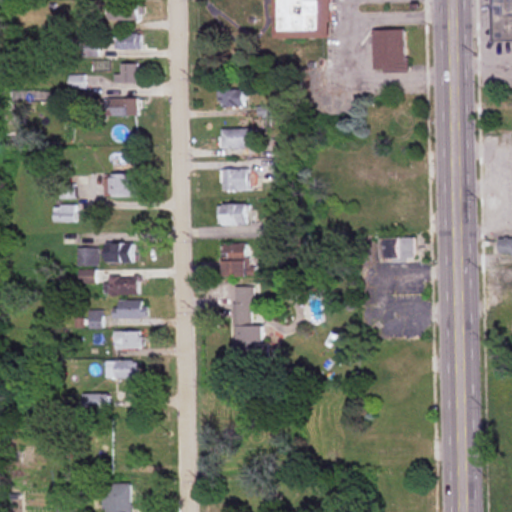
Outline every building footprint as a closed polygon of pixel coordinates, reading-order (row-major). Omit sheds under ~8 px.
[(274,0),(274,39),(328,39),(328,0),(274,0)] [(511,0),(491,0),(491,40),(511,40),(511,0)] [(110,21),(142,21),(142,5),(110,5),(110,21)] [(374,30),(374,71),(407,71),(407,30),(374,30)] [(141,51),(141,35),(117,35),(117,51),(141,51)] [(139,64),(121,64),(121,75),(115,75),(115,84),(139,84),(139,64)] [(219,108),(244,108),(244,91),(219,91),(219,108)] [(111,117),(140,117),(140,99),(111,99),(111,117)] [(254,150),(254,130),(222,130),(222,150),(254,150)] [(222,170),(222,192),(250,192),(250,170),(222,170)] [(105,199),(137,199),(137,175),(105,175),(105,199)] [(60,199),(76,200),(76,186),(60,186),(60,199)] [(365,193),(365,222),(404,222),(404,193),(365,193)] [(219,226),(249,226),(249,205),(219,205),(219,226)] [(77,223),(77,206),(54,206),(54,223),(77,223)] [(414,238),(380,238),(380,260),(414,260),(414,238)] [(511,253),(511,239),(499,239),(499,254),(511,253)] [(133,264),(133,243),(107,243),(107,263),(133,264)] [(224,279),(247,279),(247,244),(224,244),(224,279)] [(99,248),(79,248),(79,266),(99,266),(99,248)] [(96,285),(96,270),(82,270),(82,285),(96,285)] [(140,295),(140,277),(108,277),(108,295),(140,295)] [(235,288),(234,362),(266,363),(266,328),(254,327),(255,288),(235,288)] [(115,318),(148,318),(148,301),(115,301),(115,318)] [(116,332),(116,351),(145,351),(145,332),(116,332)] [(107,362),(107,379),(140,379),(140,362),(107,362)] [(110,412),(110,395),(85,395),(85,412),(110,412)] [(396,470),(396,432),(388,432),(388,470),(396,470)] [(132,511),(132,483),(107,483),(107,510),(109,510),(108,511),(132,511)]
